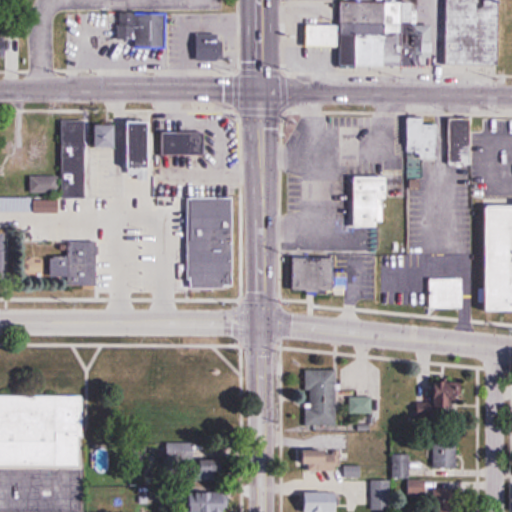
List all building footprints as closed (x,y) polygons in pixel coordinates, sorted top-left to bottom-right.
[(434,67),(434,24),(415,24),(415,0),(341,0),(341,25),(308,25),(308,47),(341,47),(341,66),(434,67)] [(500,0),(446,0),(447,66),(500,66),(500,0)] [(168,13),(136,13),(136,47),(168,47),(168,13)] [(197,34),(197,60),(220,60),(220,34),(197,34)] [(11,40),(0,39),(0,56),(11,56),(11,40)] [(438,120),(409,120),(409,153),(414,153),(414,158),(408,158),(408,177),(420,178),(421,158),(438,158),(438,120)] [(86,198),(86,123),(63,122),(63,198),(86,198)] [(131,173),(152,173),(152,122),(130,122),(131,173)] [(119,148),(119,125),(99,125),(99,148),(119,148)] [(205,133),(162,133),(162,155),(205,155),(205,133)] [(356,225),(386,225),(386,176),(356,176),(356,225)] [(61,177),(30,177),(30,194),(61,194),(61,177)] [(0,197),(0,212),(61,212),(61,198),(0,197)] [(234,197),(189,197),(190,289),(234,289),(234,197)] [(511,312),(511,204),(487,205),(488,312),(511,312)] [(0,280),(8,281),(8,232),(0,232),(0,280)] [(101,242),(70,242),(70,289),(101,289),(101,242)] [(334,257),(292,257),(292,291),(334,291),(334,257)] [(440,279),(440,295),(444,295),(443,306),(462,307),(463,280),(440,279)] [(337,369),(307,369),(307,425),(337,425),(337,369)] [(455,407),(455,401),(464,401),(464,381),(436,381),(436,407),(455,407)] [(0,466),(82,468),(83,395),(0,393),(0,466)] [(349,413),(373,413),(373,397),(349,397),(349,413)] [(434,441),(434,469),(458,469),(458,441),(434,441)] [(196,457),(197,447),(174,446),(174,459),(192,460),(192,474),(223,475),(224,459),(196,457)] [(341,469),(341,450),(296,450),(296,469),(341,469)] [(393,455),(393,476),(409,476),(409,455),(393,455)] [(392,479),(371,479),(371,509),(392,509),(392,479)] [(427,479),(408,479),(408,496),(427,496),(427,479)] [(228,511),(228,492),(192,492),(191,511),(228,511)] [(339,511),(340,493),(303,493),(303,511),(339,511)]
